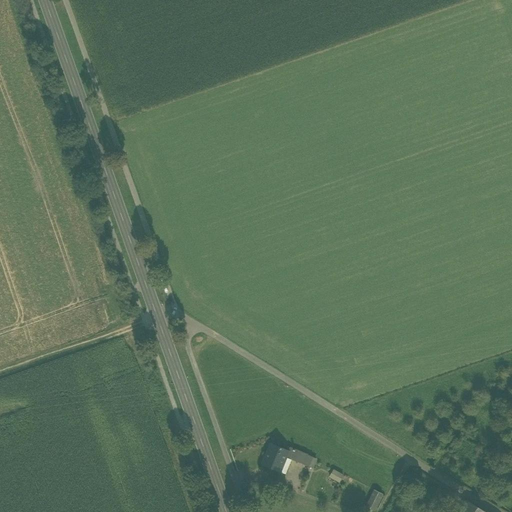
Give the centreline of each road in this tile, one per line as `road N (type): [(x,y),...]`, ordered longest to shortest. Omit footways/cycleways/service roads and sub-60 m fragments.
road 1 (secondary): [(44,0),(226,511)]
road 2 (unclassified): [(175,310),(495,511)]
road 3 (track): [(66,0),(175,310)]
road 4 (track): [(0,373),(175,310)]
